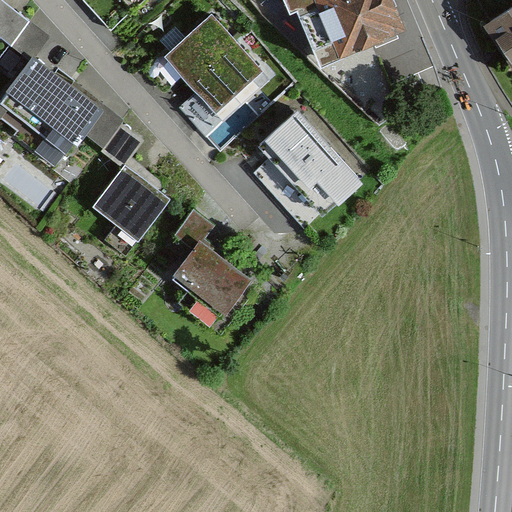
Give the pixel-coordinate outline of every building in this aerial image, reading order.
[(24,17),(1,0),(0,0),(0,37),(5,41),(24,17)] [(402,17),(394,0),(324,0),(342,42),(402,17)] [(511,53),(511,6),(490,22),(511,53)] [(235,39),(212,13),(169,51),(192,77),(235,39)] [(259,65),(235,39),(192,77),(216,103),(259,65)] [(156,61),(174,80),(184,71),(166,52),(156,61)] [(100,111),(34,59),(0,101),(0,118),(58,164),(100,111)] [(362,176),(299,111),(262,146),(325,211),(362,176)] [(168,201),(121,168),(93,207),(140,240),(168,201)] [(250,279),(198,243),(173,280),(224,316),(250,279)]
